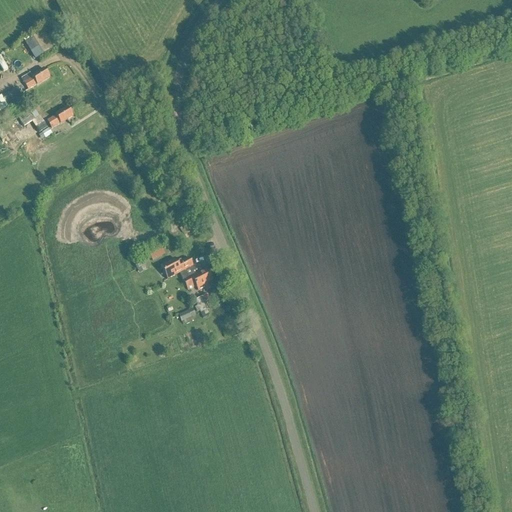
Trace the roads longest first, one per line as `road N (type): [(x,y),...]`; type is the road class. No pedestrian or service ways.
road 1 (unclassified): [(316,511),(179,135),(183,58),(222,0)]
road 2 (track): [(177,121),(116,126),(75,65),(57,59),(32,71)]
